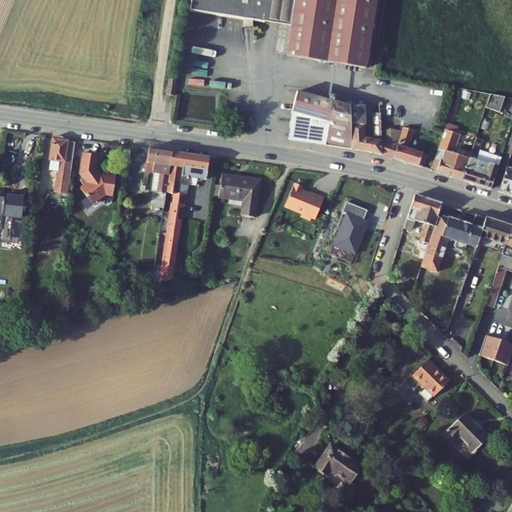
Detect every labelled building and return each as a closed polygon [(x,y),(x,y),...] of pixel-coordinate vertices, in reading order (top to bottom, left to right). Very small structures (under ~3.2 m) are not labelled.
[(190,0),(190,3),(262,15),(264,0),(190,0)] [(264,0),(262,15),(287,20),(290,0),(264,0)] [(373,0),(290,0),(287,20),(282,50),(361,64),(373,0)] [(179,76),(171,76),(169,91),(177,93),(179,76)] [(282,108),(280,134),(308,138),(312,92),(286,85),(282,108)] [(486,90),(481,104),(494,108),(501,92),(486,90)] [(312,92),(308,138),(362,148),(362,135),(362,122),(357,122),(356,102),(312,92)] [(366,132),(362,135),(362,148),(373,151),(373,115),(373,113),(365,112),(366,132)] [(384,116),(373,115),(373,151),(411,163),(415,150),(399,144),(405,125),(394,122),(393,126),(384,124),(384,116)] [(439,125),(423,167),(453,176),(461,155),(447,150),(454,130),(439,125)] [(469,134),(461,155),(453,176),(482,185),(491,163),(469,156),(472,148),(476,136),(469,134)] [(52,175),(50,185),(63,187),(70,145),(61,143),(59,139),(52,138),(49,141),(42,140),(38,162),(40,162),(37,173),(52,175)] [(472,148),(469,156),(491,163),(494,155),(472,148)] [(148,205),(161,208),(168,175),(172,152),(149,149),(145,171),(160,173),(156,191),(151,190),(148,205)] [(92,154),(78,151),(75,172),(77,175),(74,178),(78,184),(74,186),(85,202),(87,201),(88,203),(94,199),(93,197),(99,193),(106,194),(109,176),(94,173),(91,175),(89,171),(92,154)] [(161,208),(143,288),(165,281),(182,194),(177,193),(179,183),(189,185),(190,177),(205,180),(210,157),(172,152),(168,175),(161,208)] [(498,164),(490,188),(511,195),(511,165),(511,169),(498,164)] [(255,176),(216,170),(213,194),(223,196),(222,203),(236,205),(235,212),(250,214),(255,176)] [(287,180),(278,203),(295,210),(294,214),(302,217),(304,214),(308,215),(317,195),(303,189),(302,191),(294,187),(296,183),(287,180)] [(50,185),(48,191),(61,193),(63,187),(50,185)] [(10,191),(0,189),(0,211),(7,213),(10,191)] [(20,193),(10,191),(7,213),(16,214),(20,193)] [(414,193),(403,224),(410,226),(413,218),(423,221),(418,236),(428,240),(438,210),(441,202),(414,193)] [(359,207),(339,199),(334,209),(339,211),(326,242),(347,251),(361,218),(355,216),(359,207)] [(471,222),(438,210),(428,240),(418,265),(432,271),(445,234),(452,237),(450,242),(450,248),(457,251),(462,247),(464,242),(475,246),(486,216),(475,212),(471,222)] [(511,224),(486,216),(475,246),(481,248),(485,237),(504,244),(511,224)] [(506,267),(511,268),(511,224),(504,244),(483,302),(493,306),(506,267)] [(451,275),(457,278),(461,268),(455,266),(451,275)] [(504,343),(476,333),(469,354),(497,364),(504,343)] [(418,360),(403,375),(414,387),(408,393),(419,403),(440,381),(418,360)] [(454,412),(432,434),(442,444),(449,438),(463,451),(478,436),(454,412)] [(316,447),(301,471),(314,479),(317,474),(336,486),(348,467),(316,447)] [(511,511),(511,490),(495,511),(496,511),(511,511)]
